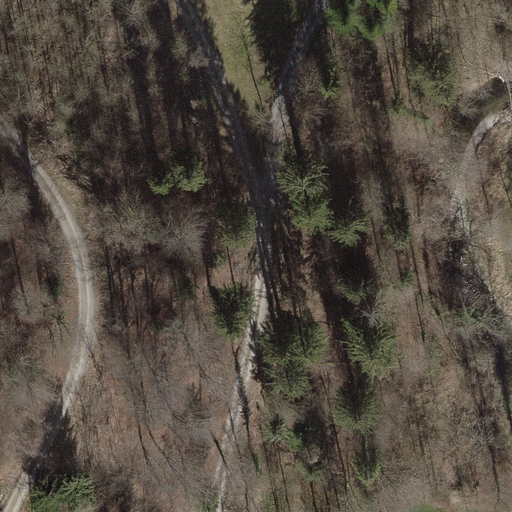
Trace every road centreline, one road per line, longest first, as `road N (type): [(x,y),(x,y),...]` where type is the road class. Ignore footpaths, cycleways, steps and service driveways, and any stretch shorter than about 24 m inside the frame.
road 1 (track): [(215,511),(267,302),(268,222),(188,0)]
road 2 (track): [(0,125),(84,245),(92,323),(60,413),(11,511)]
road 3 (track): [(316,0),(283,94),(268,222)]
